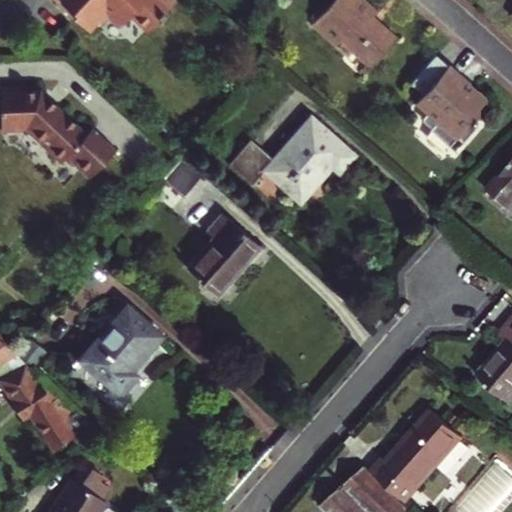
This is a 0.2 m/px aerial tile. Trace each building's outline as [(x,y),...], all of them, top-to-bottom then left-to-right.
[(61,0),(76,13),(73,15),(89,30),(98,20),(100,22),(108,13),(120,24),(131,12),(149,28),(174,0),(61,0)] [(380,11),(366,0),(334,0),(314,24),(338,45),(341,41),(366,63),(358,73),(363,77),(398,37),(381,22),(378,26),(372,20),(380,11)] [(490,102),(436,56),(413,82),(425,93),(418,101),(422,104),(413,115),(422,122),(418,126),(439,143),(442,139),(454,150),(465,137),(462,134),(490,102)] [(24,86),(0,86),(0,124),(24,124),(24,130),(43,147),(46,144),(52,149),(52,151),(52,155),(60,163),(65,157),(75,165),(78,161),(92,174),(115,148),(92,126),(86,132),(40,90),(24,90),(24,86)] [(250,139),(229,163),(252,184),(265,170),(300,201),(331,166),(339,172),(355,154),(312,116),(273,159),(250,139)] [(201,177),(181,159),(164,179),(183,197),(201,177)] [(78,161),(75,165),(88,178),(92,174),(78,161)] [(511,163),(489,190),(507,206),(511,200),(511,163)] [(218,294),(261,247),(222,213),(206,231),(213,237),(207,243),(186,267),(218,294)] [(161,335),(126,305),(80,358),(121,393),(137,373),(132,369),(161,335)] [(506,340),(477,373),(510,402),(511,399),(511,319),(499,334),(506,340)] [(14,351),(0,339),(0,360),(16,353),(14,351)] [(33,339),(22,352),(36,364),(47,350),(33,339)] [(0,360),(0,373),(25,361),(16,353),(0,360)] [(74,434),(83,449),(104,433),(78,410),(74,413),(65,398),(53,388),(39,374),(34,377),(26,362),(0,376),(0,381),(22,418),(31,412),(53,447),(74,434)] [(372,471),(407,501),(462,438),(430,410),(386,460),(383,458),(372,471)] [(511,498),(511,477),(492,460),(482,470),(481,472),(473,481),(472,484),(463,494),(462,497),(454,506),(461,511),(497,511),(500,509),(501,509),(511,498),(511,499),(511,498)] [(366,466),(342,486),(370,511),(409,511),(412,510),(405,503),(366,466)] [(48,511),(97,511),(105,501),(72,478),(48,511)] [(370,511),(342,486),(320,505),(327,511),(370,511)]
